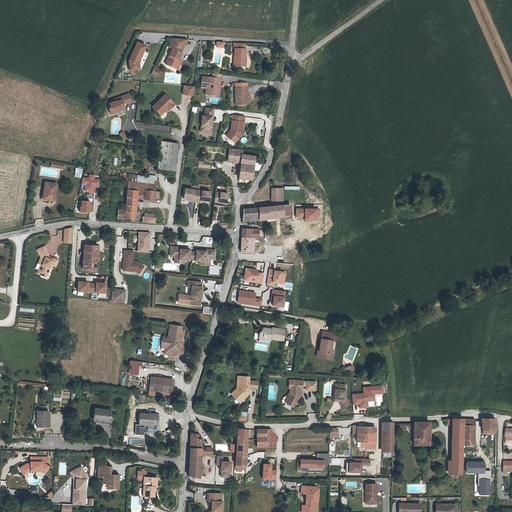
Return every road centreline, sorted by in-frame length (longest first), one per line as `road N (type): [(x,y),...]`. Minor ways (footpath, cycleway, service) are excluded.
road 1 (residential): [(3,235),(66,221),(239,230)]
road 2 (residential): [(185,415),(238,425),(377,418)]
road 3 (unclassified): [(185,415),(239,230)]
road 4 (unclassified): [(239,230),(242,202),(269,162),(290,61)]
road 5 (residential): [(377,418),(498,416),(500,465)]
road 6 (residential): [(182,465),(106,447),(40,446)]
road 7 (residential): [(292,44),(154,35)]
